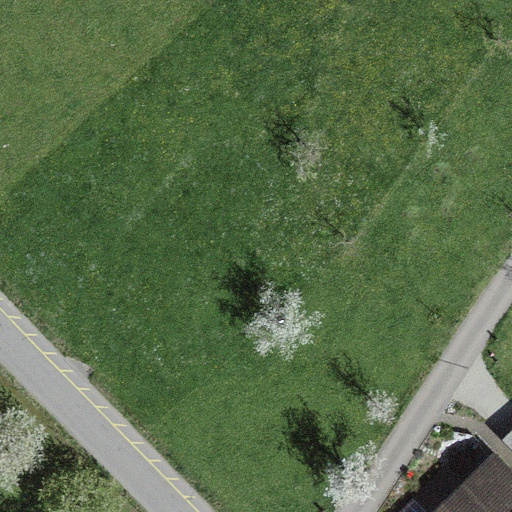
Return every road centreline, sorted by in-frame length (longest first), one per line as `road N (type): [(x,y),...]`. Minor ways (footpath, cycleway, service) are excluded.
road 1 (track): [(360,511),(511,273)]
road 2 (tertiary): [(0,328),(175,511)]
